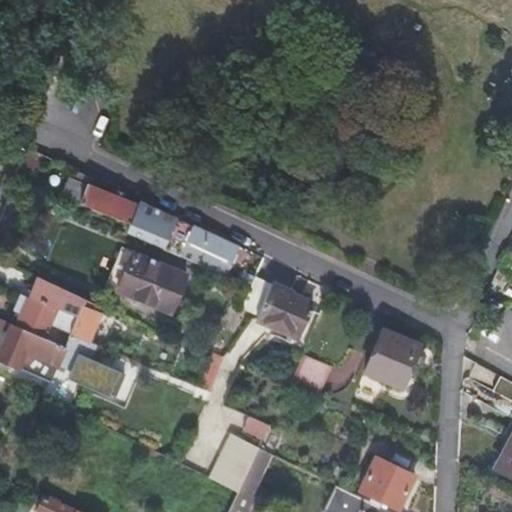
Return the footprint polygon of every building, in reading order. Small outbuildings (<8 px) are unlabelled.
[(43,156),(25,152),(10,185),(13,186),(27,192),(43,156)] [(125,222),(120,233),(161,250),(173,222),(175,218),(135,199),(133,205),(110,194),(101,190),(62,171),(54,188),(125,222)] [(113,188),(104,184),(101,190),(110,194),(113,188)] [(173,222),(161,250),(222,277),(228,266),(223,263),(220,269),(205,261),(208,254),(183,242),(188,228),(173,222)] [(223,263),(228,266),(235,249),(188,228),(183,242),(208,254),(205,261),(220,269),(223,263)] [(511,254),(504,250),(493,275),(511,286),(511,254)] [(138,254),(121,293),(174,317),(191,279),(138,254)] [(243,275),(240,285),(248,288),(252,278),(243,275)] [(83,299),(36,277),(26,299),(65,316),(74,319),(67,337),(86,344),(87,345),(98,319),(78,311),(83,299)] [(255,312),(268,283),(253,277),(252,278),(248,288),(240,306),(255,312)] [(319,286),(306,280),(300,292),(314,298),(319,286)] [(255,312),(253,317),(298,338),(312,304),(268,283),(255,312)] [(26,299),(25,299),(15,322),(44,334),(49,322),(60,327),(65,316),(26,299)] [(511,313),(499,306),(484,330),(511,346),(511,313)] [(62,346),(0,319),(0,330),(5,333),(0,344),(0,360),(38,377),(45,359),(56,365),(64,347),(62,346)] [(380,330),(361,370),(398,388),(417,347),(380,330)] [(67,337),(64,343),(83,351),(86,344),(67,337)] [(207,391),(223,357),(208,350),(192,384),(207,391)] [(122,397),(128,369),(65,355),(59,383),(122,397)] [(301,357),(289,386),(316,397),(328,368),(301,357)] [(511,404),(511,411),(509,418),(511,419),(511,385),(496,376),(488,390),(511,404)] [(271,425),(253,418),(246,434),(263,440),(271,425)] [(511,419),(509,418),(500,433),(511,439),(511,443),(498,469),(511,477),(511,419)] [(230,437),(208,481),(236,494),(240,486),(254,458),(257,451),(230,437)] [(383,459),(367,491),(390,503),(406,511),(421,479),(383,459)] [(367,491),(363,499),(377,505),(386,511),(390,503),(367,491)] [(74,511),(43,498),(36,511),(74,511)]
